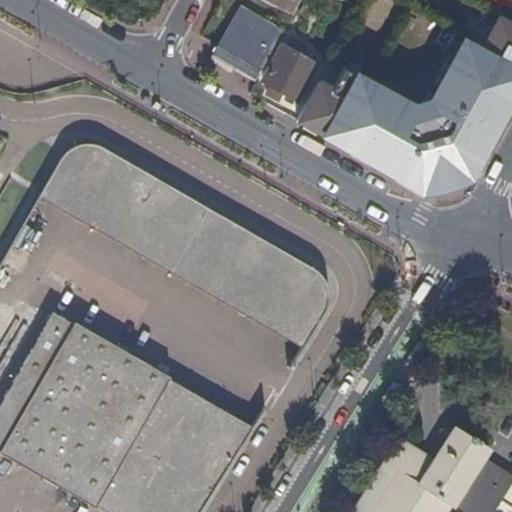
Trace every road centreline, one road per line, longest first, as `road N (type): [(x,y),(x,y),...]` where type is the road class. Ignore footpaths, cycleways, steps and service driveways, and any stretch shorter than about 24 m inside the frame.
road 1 (tertiary): [(151,73),(456,248)]
road 2 (residential): [(289,511),(456,248)]
road 3 (tertiary): [(23,0),(151,73)]
